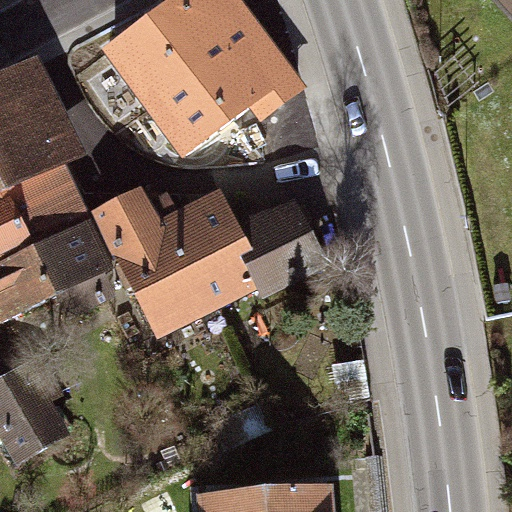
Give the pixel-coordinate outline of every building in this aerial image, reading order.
[(227,0),(173,0),(107,49),(188,158),(247,114),(256,126),(298,96),(227,0)] [(511,0),(503,0),(511,9),(511,0)] [(22,65),(0,75),(0,204),(64,174),(74,169),(22,65)] [(87,220),(64,174),(0,204),(0,332),(55,305),(67,329),(126,300),(87,220)] [(128,281),(155,331),(200,308),(161,230),(139,201),(101,218),(128,281)] [(161,230),(200,308),(255,281),(263,297),(319,268),(295,216),(234,229),(218,201),(161,230)] [(0,430),(19,464),(68,437),(48,401),(58,396),(44,371),(33,378),(19,353),(0,363),(0,430)] [(339,511),(338,499),(211,509),(211,511),(339,511)]
